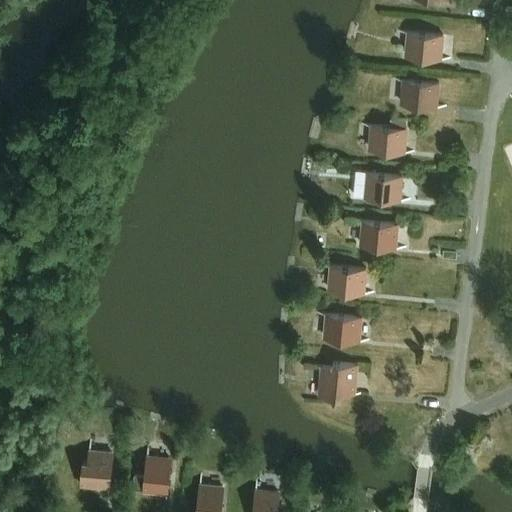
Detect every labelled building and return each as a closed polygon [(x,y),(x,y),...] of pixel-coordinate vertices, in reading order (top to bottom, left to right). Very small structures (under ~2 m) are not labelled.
[(441,58),(444,33),(409,30),(407,54),(441,58)] [(437,105),(439,81),(404,78),(402,102),(437,105)] [(372,124),(370,147),(405,150),(407,127),(372,124)] [(368,171),(366,195),(401,198),(403,174),(368,171)] [(364,219),(361,243),(396,246),(399,222),(364,219)] [(365,291),(367,267),(332,264),(330,288),(365,291)] [(360,339),(362,315),(327,312),(325,336),(360,339)] [(355,392),(358,363),(334,361),(333,366),(322,365),(320,394),(344,396),(345,391),(355,392)] [(110,487),(114,451),(89,449),(88,460),(84,459),(81,484),(110,487)] [(135,474),(133,489),(144,490),(168,492),(171,457),(147,455),(145,475),(135,474)] [(221,511),(224,485),(200,483),(197,511),(221,511)] [(277,511),(280,491),(256,488),(253,511),(277,511)]
